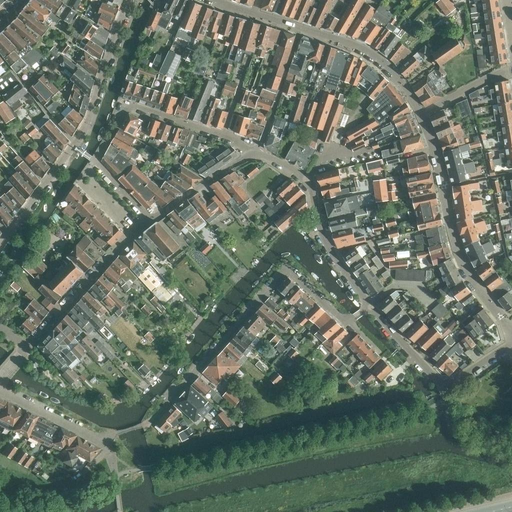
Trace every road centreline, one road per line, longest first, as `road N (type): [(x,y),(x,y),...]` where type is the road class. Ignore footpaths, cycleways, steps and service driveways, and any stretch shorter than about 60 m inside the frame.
road 1 (residential): [(104,439),(153,419),(286,265),(347,323),(370,306)]
road 2 (tertiary): [(420,116),(461,258),(511,331)]
road 3 (residential): [(255,153),(123,103),(96,162)]
road 4 (residential): [(511,344),(443,383),(370,306)]
road 5 (residential): [(151,222),(127,236),(27,347)]
road 6 (tertiary): [(301,29),(374,55),(396,74),(420,116)]
road 7 (residential): [(75,144),(129,0)]
road 8 (residential): [(370,306),(331,252),(304,178)]
road 9 (residential): [(255,153),(301,29)]
road 10 (residential): [(255,153),(151,222)]
